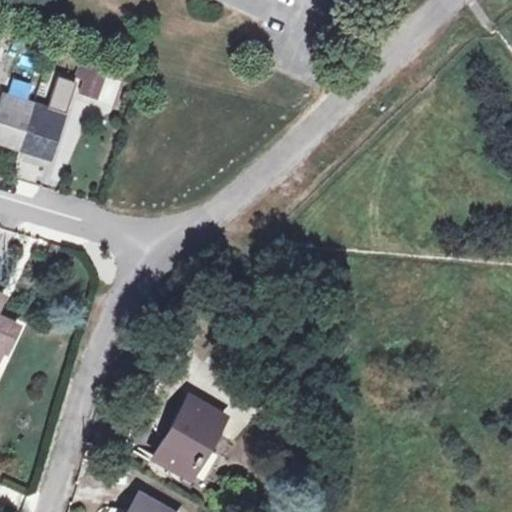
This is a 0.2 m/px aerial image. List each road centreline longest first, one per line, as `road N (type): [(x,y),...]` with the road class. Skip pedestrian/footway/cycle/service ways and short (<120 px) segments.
road 1 (unclassified): [(143,242),(222,207),(445,0)]
road 2 (unclassified): [(143,242),(102,329),(45,511)]
road 3 (unclassified): [(0,199),(143,242)]
